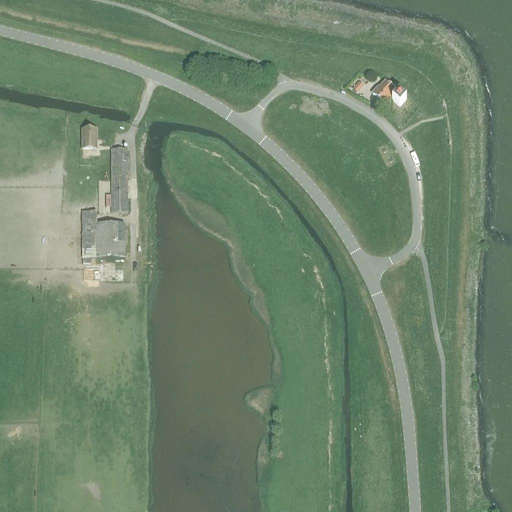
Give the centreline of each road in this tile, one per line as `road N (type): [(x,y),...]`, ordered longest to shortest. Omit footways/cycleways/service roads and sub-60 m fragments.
road 1 (tertiary): [(248,127),(135,67),(0,29)]
road 2 (tertiary): [(414,511),(401,375),(367,272)]
road 3 (unclassified): [(413,243),(414,182),(395,136),(353,103),(287,86)]
road 4 (tertiary): [(367,272),(321,201),(248,127)]
